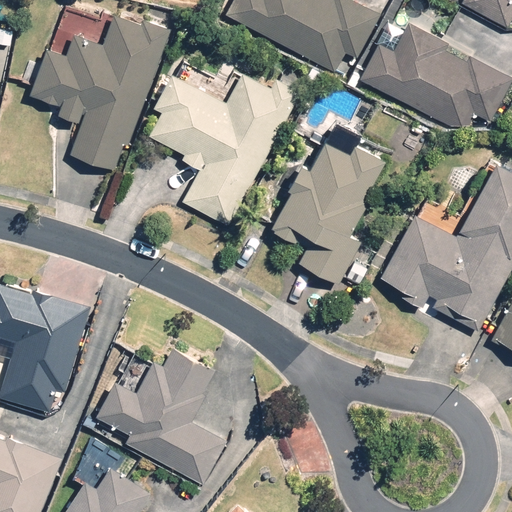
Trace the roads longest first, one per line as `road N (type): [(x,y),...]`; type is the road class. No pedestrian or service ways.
road 1 (residential): [(0,222),(209,300),(313,372)]
road 2 (residential): [(313,372),(407,391),(477,441),(473,490),(450,511)]
